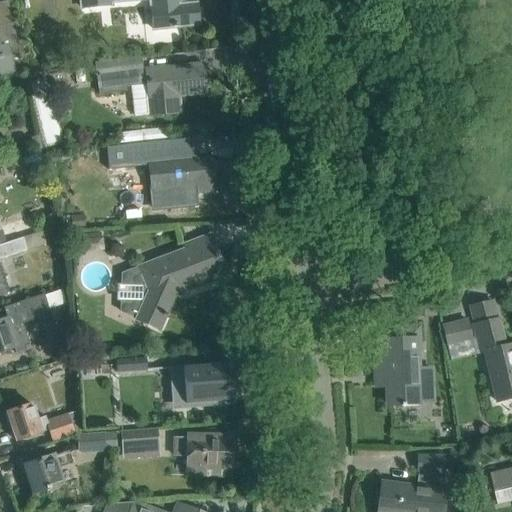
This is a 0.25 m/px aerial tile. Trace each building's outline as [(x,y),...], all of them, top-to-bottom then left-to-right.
[(81,0),(82,8),(112,5),(112,2),(137,0),(151,0),(154,29),(198,25),(196,4),(181,6),(180,0),(81,0)] [(0,76),(14,73),(13,73),(24,70),(13,23),(0,25),(0,76)] [(145,59),(95,63),(98,95),(127,92),(126,87),(131,86),(134,117),(178,112),(178,111),(173,112),(171,95),(205,92),(203,66),(183,68),(146,71),(145,59)] [(45,78),(30,82),(34,97),(31,97),(33,105),(43,147),(64,142),(51,86),(47,87),(45,78)] [(173,142),(109,148),(111,162),(133,160),(134,166),(149,164),(153,206),(192,202),(191,195),(216,193),(212,156),(174,160),(173,142)] [(40,154),(23,159),(27,171),(44,166),(40,154)] [(83,216),(70,216),(70,228),(83,228),(83,216)] [(0,245),(0,259),(46,244),(42,232),(0,245)] [(211,235),(192,242),(184,245),(186,251),(122,275),(121,286),(117,286),(117,302),(121,302),(121,312),(159,330),(165,317),(167,318),(168,315),(165,313),(178,287),(223,269),(211,235)] [(0,265),(0,295),(9,292),(0,265)] [(62,290),(45,296),(49,310),(67,304),(62,290)] [(0,321),(0,352),(14,347),(16,353),(23,351),(31,348),(23,324),(30,321),(39,319),(37,314),(49,310),(45,296),(44,294),(4,308),(7,319),(0,321)] [(473,340),(468,318),(441,324),(446,346),(473,340)] [(470,344),(472,355),(485,352),(497,402),(511,398),(511,344),(505,346),(498,319),(473,325),(478,342),(470,344)] [(401,407),(413,406),(418,406),(417,391),(431,391),(430,369),(417,369),(416,339),(375,341),(376,373),(387,372),(388,405),(401,405),(401,407)] [(115,370),(146,368),(145,356),(115,358),(115,370)] [(230,362),(182,366),(184,403),(232,400),(230,362)] [(26,406),(7,413),(16,441),(35,435),(41,433),(48,430),(53,444),(75,436),(68,414),(47,421),(45,417),(37,420),(31,404),(26,406)] [(120,431),(122,460),(160,457),(158,428),(120,431)] [(186,475),(212,476),(232,477),(232,479),(233,479),(234,436),(232,436),(232,441),(188,440),(188,435),(187,435),(186,439),(175,439),(175,454),(176,455),(176,454),(186,454),(186,475)] [(33,494),(62,484),(57,468),(76,461),(70,442),(47,450),(49,457),(24,465),(33,494)] [(379,511),(442,511),(447,472),(443,472),(444,456),(418,455),(418,471),(416,488),(383,484),(379,511)] [(106,476),(115,477),(117,460),(107,459),(106,476)] [(511,467),(507,469),(490,473),(494,491),(511,487),(511,467)] [(484,479),(477,481),(479,491),(486,489),(484,479)] [(177,511),(160,511),(136,502),(109,505),(105,511),(197,511),(180,505),(177,511)]
